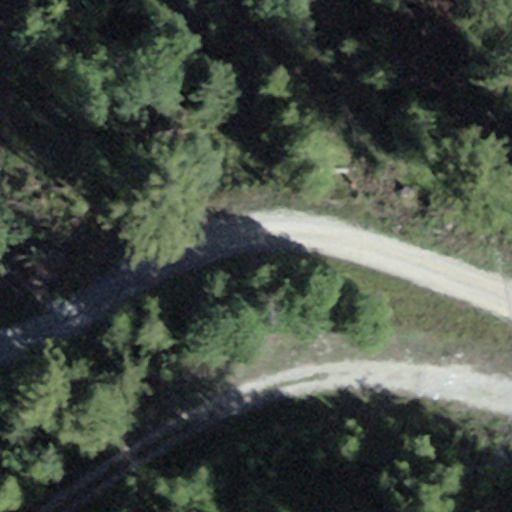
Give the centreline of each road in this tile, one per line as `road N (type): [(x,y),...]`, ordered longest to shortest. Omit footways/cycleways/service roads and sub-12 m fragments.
road 1 (track): [(511,313),(365,238),(219,251),(0,344)]
road 2 (track): [(98,511),(289,392),(466,384),(511,392)]
